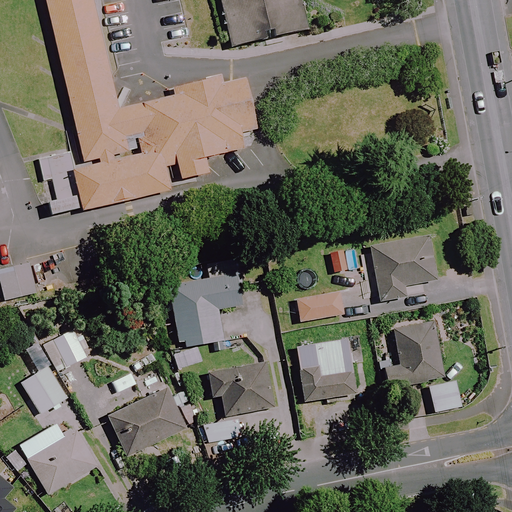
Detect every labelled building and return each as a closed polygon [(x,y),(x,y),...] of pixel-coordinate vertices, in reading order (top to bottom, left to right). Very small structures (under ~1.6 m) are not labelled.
[(214,0),(226,45),(304,26),(297,0),(38,0),(79,166),(66,169),(74,211),(164,189),(159,167),(171,165),(174,178),(202,172),(200,156),(240,148),(236,133),(252,128),(239,76),(216,82),(112,108),(87,0),(214,0)] [(434,283),(427,238),(368,246),(377,304),(404,300),(402,287),(434,283)] [(34,295),(28,267),(0,273),(0,293),(2,303),(34,295)] [(173,334),(175,346),(181,345),(181,349),(196,347),(221,343),(216,311),(241,307),(235,274),(165,285),(173,334)] [(338,317),(333,290),(292,298),(297,325),(338,317)] [(384,391),(419,384),(440,380),(429,324),(390,332),(395,354),(397,365),(380,369),(384,391)] [(85,359),(71,331),(41,346),(55,373),(85,359)] [(354,397),(349,364),(359,363),(356,341),(346,342),(294,349),(301,404),(354,397)] [(37,417),(65,402),(35,346),(21,354),(33,377),(18,385),(27,400),(23,402),(29,413),(34,411),(37,417)] [(270,410),(262,365),(206,375),(210,400),(219,399),(222,418),(270,410)] [(458,409),(453,383),(426,388),(431,414),(458,409)] [(184,431),(166,390),(105,417),(123,458),(184,431)] [(238,439),(235,421),(202,426),(205,445),(238,439)] [(61,439),(53,426),(33,437),(42,452),(25,461),(46,497),(94,469),(73,433),(61,439)]
